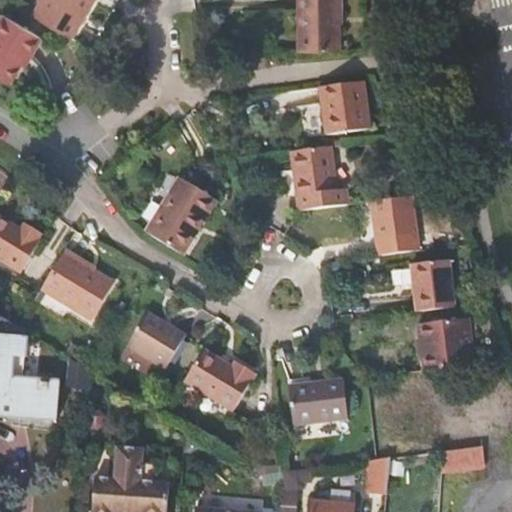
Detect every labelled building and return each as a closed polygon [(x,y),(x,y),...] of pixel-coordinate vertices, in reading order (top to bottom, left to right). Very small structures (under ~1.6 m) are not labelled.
[(40,0),(33,14),(70,36),(92,0),(40,0)] [(297,48),(297,23),(297,15),(301,15),(301,0),(258,0),(259,48),(297,48)] [(0,75),(9,81),(26,53),(30,54),(40,36),(1,12),(0,14),(0,75)] [(369,128),(363,80),(321,86),(327,134),(369,128)] [(336,188),(330,145),(290,151),(298,211),(348,204),(345,188),(336,188)] [(194,230),(212,200),(179,180),(162,207),(145,198),(133,218),(145,234),(184,258),(199,233),(194,230)] [(409,189),(409,195),(441,190),(438,185),(409,189)] [(415,251),(409,195),(370,201),(376,255),(415,251)] [(217,203),(212,200),(194,230),(199,233),(217,203)] [(21,231),(0,218),(0,262),(20,274),(39,242),(36,240),(40,234),(25,225),(21,231)] [(79,257),(66,249),(43,288),(93,317),(114,282),(78,260),(79,257)] [(409,265),(413,311),(453,307),(447,260),(409,265)] [(184,337),(145,314),(125,346),(164,370),(184,337)] [(0,316),(0,414),(10,416),(8,431),(55,435),(56,419),(59,385),(15,382),(15,381),(17,356),(19,337),(7,336),(14,325),(0,316)] [(424,354),(425,370),(474,365),(468,318),(416,324),(419,355),(424,354)] [(231,369),(202,352),(184,382),(233,413),(254,376),(234,364),(231,369)] [(69,383),(89,384),(90,371),(70,359),(69,383)] [(342,379),(288,385),(293,425),(348,419),(342,379)] [(10,416),(0,414),(0,430),(8,431),(10,416)] [(94,471),(92,511),(110,511),(110,508),(138,509),(138,511),(167,511),(169,476),(154,475),(154,457),(144,456),(144,440),(116,439),(114,471),(94,471)] [(488,446),(445,447),(445,471),(488,470),(488,446)] [(366,491),(386,494),(387,485),(390,458),(378,460),(369,461),(366,491)] [(311,481),(309,469),(292,471),(294,483),(311,481)] [(294,483),(292,471),(287,472),(282,473),(281,482),(281,491),(294,488),(294,483)] [(263,484),(281,482),(282,473),(261,476),(263,484)] [(350,491),(333,489),(333,502),(311,501),(309,511),(352,511),(353,505),(349,503),(350,491)]
